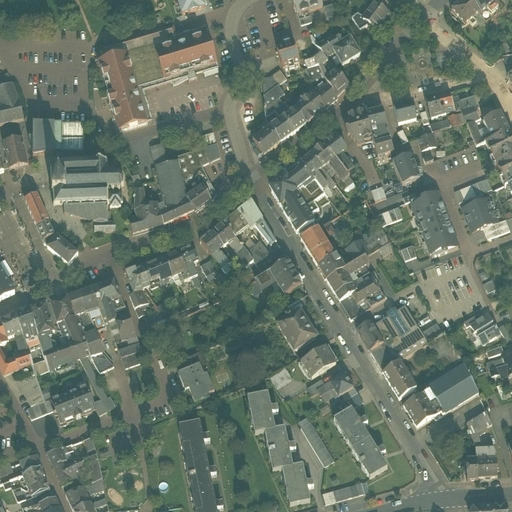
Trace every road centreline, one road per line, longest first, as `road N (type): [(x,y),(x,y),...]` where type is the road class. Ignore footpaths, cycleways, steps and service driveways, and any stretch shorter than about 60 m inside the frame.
road 1 (residential): [(296,257),(442,496)]
road 2 (residential): [(107,255),(162,387),(162,402),(137,412)]
road 3 (residential): [(248,180),(187,230),(107,255)]
road 4 (residential): [(340,111),(490,78)]
road 5 (residential): [(99,132),(111,142),(229,106)]
